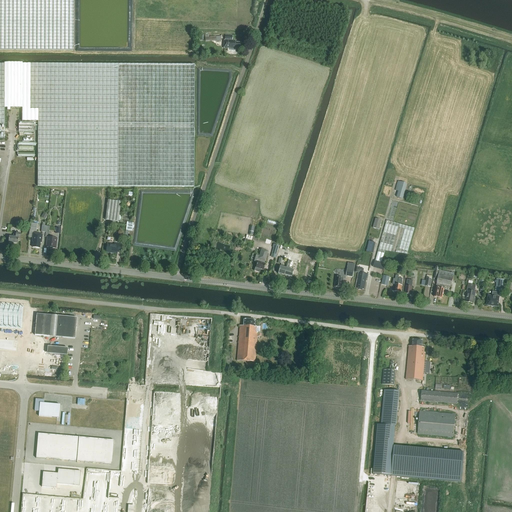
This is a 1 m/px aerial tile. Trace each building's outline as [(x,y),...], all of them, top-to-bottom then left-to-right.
[(0,0),(0,50),(73,51),(73,0),(0,0)] [(225,36),(224,49),(235,50),(235,49),(239,49),(239,48),(241,48),(241,43),(235,43),(235,41),(232,41),(232,36),(225,36)] [(0,124),(5,124),(4,108),(21,108),(21,120),(37,121),(37,123),(38,123),(37,186),(194,187),(195,65),(5,63),(5,64),(0,63),(0,124)] [(34,133),(34,123),(19,123),(19,132),(34,133)] [(19,142),(19,156),(33,156),(33,151),(29,151),(29,148),(25,148),(22,148),(22,150),(21,150),(21,145),(36,145),(36,142),(19,142)] [(403,199),(407,184),(398,181),(395,190),(398,191),(397,197),(403,199)] [(108,200),(105,220),(118,222),(121,202),(108,200)] [(392,201),(375,261),(381,263),(385,251),(439,260),(451,217),(392,201)] [(375,218),(373,228),(379,230),(382,220),(375,218)] [(126,230),(134,231),(135,224),(127,223),(126,230)] [(21,234),(14,233),(13,237),(9,237),(8,243),(18,244),(18,241),(20,241),(21,234)] [(32,242),(33,242),(33,248),(40,248),(40,243),(41,243),(42,235),(33,234),(32,242)] [(47,238),(46,247),(56,248),(57,239),(47,238)] [(373,253),(376,243),(369,242),(367,252),(373,253)] [(114,243),(114,245),(107,244),(106,253),(117,254),(117,251),(121,252),(122,244),(114,243)] [(271,257),(275,258),(279,246),(275,244),(271,257)] [(265,261),(268,252),(261,249),(259,256),(256,255),(254,262),(257,263),(254,271),(260,273),(261,270),(263,270),(265,264),(264,264),(265,261)] [(286,268),(284,275),(288,276),(287,277),(290,278),(291,277),(293,270),(291,270),(289,269),(289,267),(292,267),(293,263),(293,261),(299,263),(300,263),(302,254),(290,251),(287,260),(288,260),(286,268)] [(353,277),(355,264),(348,263),(346,276),(353,277)] [(359,273),(355,288),(358,289),(357,290),(362,291),(363,289),(364,290),(366,280),(367,281),(368,274),(368,275),(363,274),(364,269),(358,268),(357,272),(359,273)] [(441,286),(438,298),(442,299),(443,295),(444,292),(443,292),(445,286),(451,288),(454,274),(440,271),(439,275),(437,285),(441,286)] [(394,279),(392,284),(396,285),(395,292),(396,292),(396,293),(399,293),(401,293),(402,283),(403,279),(399,279),(399,276),(396,275),(395,279),(394,279)] [(384,276),(381,285),(388,286),(390,277),(384,276)] [(503,292),(505,280),(497,279),(495,291),(503,292)] [(468,291),(465,302),(473,304),(476,293),(474,292),(475,286),(468,284),(467,291),(468,291)] [(488,296),(487,306),(498,307),(500,293),(493,292),(492,296),(488,296)] [(0,327),(21,329),(23,306),(0,304),(0,327)] [(37,314),(35,335),(75,339),(77,318),(37,314)] [(237,361),(255,362),(257,333),(256,333),(256,327),(255,327),(255,321),(244,320),(243,326),(240,326),(237,361)] [(409,346),(406,380),(423,381),(425,353),(424,353),(425,347),(422,347),(422,341),(413,340),(412,347),(409,346)] [(49,346),(48,353),(68,354),(69,347),(49,346)] [(394,385),(395,371),(384,370),(382,384),(394,385)] [(384,390),(381,425),(395,426),(396,427),(400,392),(384,390)] [(457,404),(458,394),(422,391),(421,401),(457,404)] [(39,400),(36,403),(35,411),(39,412),(39,416),(59,418),(60,405),(44,404),(44,400),(39,400)] [(456,414),(420,411),(418,435),(453,438),(456,414)] [(377,425),(373,475),(391,476),(395,426),(381,425),(377,425)] [(38,434),(36,458),(112,465),(114,441),(38,434)] [(81,471),(62,470),(58,469),(58,474),(43,472),(42,487),(57,488),(57,484),(79,486),(81,471)]
